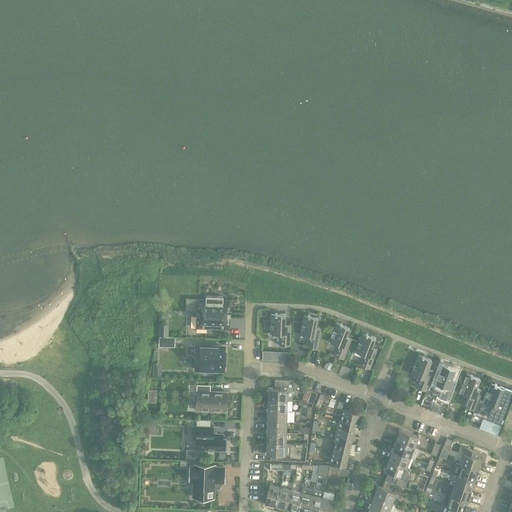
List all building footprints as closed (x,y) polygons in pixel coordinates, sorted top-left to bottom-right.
[(206,332),(206,328),(229,329),(230,317),(231,317),(231,312),(230,312),(230,301),(223,301),(223,297),(206,296),(206,300),(198,300),(198,311),(197,311),(196,316),(198,316),(197,328),(198,328),(197,332),(206,332)] [(280,335),(280,345),(290,346),(291,324),(285,324),(286,314),(272,314),(271,334),(280,335)] [(318,349),(322,328),(316,327),(318,318),(305,315),(301,335),(310,337),(308,347),(318,349)] [(334,355),(343,359),(352,339),(346,337),(350,328),(337,323),(329,342),(338,345),(334,355)] [(169,324),(160,324),(159,324),(159,337),(169,337),(169,324)] [(372,347),(376,338),(363,333),(355,352),(364,355),(360,365),(370,369),(378,349),(372,347)] [(160,338),(159,347),(175,347),(176,338),(160,338)] [(192,357),(192,366),(196,366),(196,369),(206,369),(205,371),(215,372),(215,370),(224,370),(224,365),(225,351),(225,347),(225,345),(197,344),(197,346),(196,357),(192,357)] [(428,369),(432,360),(419,355),(411,374),(420,377),(416,387),(426,391),(434,371),(428,369)] [(458,380),(453,379),(456,369),(443,364),(440,371),(438,370),(436,374),(438,375),(435,383),(444,387),(440,397),(450,400),(458,380)] [(468,396),(466,402),(464,406),(474,410),(482,390),(477,388),(480,379),(467,374),(460,393),(468,396)] [(269,388),(269,400),(293,401),(293,381),(275,380),(274,389),(269,388)] [(491,383),(484,402),(493,406),(489,416),(498,420),(504,406),(504,405),(505,402),(508,395),(503,393),(504,388),(491,383)] [(195,394),(195,401),(197,401),(197,410),(226,411),(227,392),(210,392),(210,386),(197,385),(197,394),(195,394)] [(308,402),(313,404),(318,393),(312,390),(310,396),(306,395),(304,399),(308,401),(308,402)] [(404,390),(401,397),(405,398),(408,399),(410,393),(404,390)] [(269,400),(268,411),(287,411),(293,412),(293,401),(269,400)] [(432,404),(429,409),(432,410),(437,412),(439,406),(432,404)] [(342,409),(339,419),(357,422),(359,413),(342,409)] [(268,411),(268,422),(287,422),(287,411),(268,411)] [(339,419),(337,430),(354,433),(357,422),(339,419)] [(268,422),(267,432),(287,433),(287,422),(268,422)] [(192,435),(192,439),(195,440),(195,446),(195,449),(208,450),(225,450),(225,437),(223,437),(223,434),(217,434),(213,434),(213,427),(210,426),(198,426),(197,426),(192,426),(192,435)] [(337,430),(334,440),(351,443),(354,433),(337,430)] [(401,430),(397,440),(415,447),(419,437),(401,430)] [(267,432),(267,443),(286,444),(287,433),(267,432)] [(447,438),(443,448),(449,451),(453,440),(447,438)] [(334,440),(332,450),(348,455),(351,443),(334,440)] [(397,440),(393,450),(411,457),(416,459),(419,449),(415,447),(397,440)] [(431,454),(436,456),(441,444),(435,442),(431,454)] [(267,443),(267,454),(271,454),(271,460),(283,461),(288,461),(291,461),(291,455),(291,444),(286,444),(267,443)] [(460,464),(461,465),(461,464),(479,470),(482,460),(485,461),(487,455),(465,447),(460,463),(460,464)] [(332,450),(329,462),(346,466),(348,455),(332,450)] [(393,450),(389,460),(407,467),(411,457),(393,450)] [(390,473),(387,480),(405,488),(410,475),(409,472),(410,468),(407,467),(389,460),(385,471),(390,473)] [(452,473),(458,475),(475,480),(479,470),(461,464),(461,465),(460,464),(456,463),(452,473)] [(190,483),(194,483),(193,497),(194,497),(199,499),(208,500),(208,498),(214,498),(214,490),(216,490),(216,488),(220,484),(222,484),(222,483),(224,483),(225,468),(215,467),(215,466),(195,465),(190,465),(190,483)] [(320,465),(317,475),(327,477),(328,471),(330,465),(327,465),(320,465)] [(330,465),(328,471),(340,474),(348,476),(350,471),(342,468),(330,465)] [(339,480),(339,479),(340,474),(328,471),(327,477),(339,480)] [(458,475),(455,485),(472,490),(475,480),(458,475)] [(435,478),(431,477),(427,487),(432,489),(433,484),(435,478)] [(379,486),(375,496),(392,503),(396,493),(402,496),(405,488),(387,480),(384,488),(379,486)] [(449,483),(445,493),(468,501),(472,490),(455,485),(449,483)] [(264,494),(262,501),(266,502),(266,503),(276,505),(281,487),(270,484),(267,495),(264,494)] [(418,486),(416,491),(424,495),(426,491),(423,490),(423,489),(418,486)] [(281,487),(276,505),(287,508),(291,490),(291,489),(281,487)] [(302,492),(297,511),(303,511),(308,511),(314,489),(303,487),(302,492)] [(291,490),(287,508),(297,511),(302,492),(291,489),(291,490)] [(314,489),(308,511),(319,511),(323,497),(324,492),(314,489)] [(445,493),(442,504),(448,506),(465,511),(468,501),(445,493)] [(375,496),(371,506),(385,511),(388,511),(392,503),(375,496)] [(323,497),(319,511),(330,511),(334,500),(323,497)]
